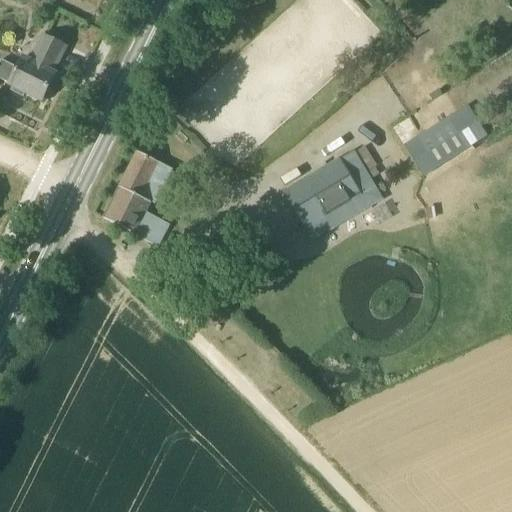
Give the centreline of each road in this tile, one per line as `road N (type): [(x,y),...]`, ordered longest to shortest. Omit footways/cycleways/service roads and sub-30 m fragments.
road 1 (track): [(372,511),(75,195)]
road 2 (primary): [(0,344),(172,0)]
